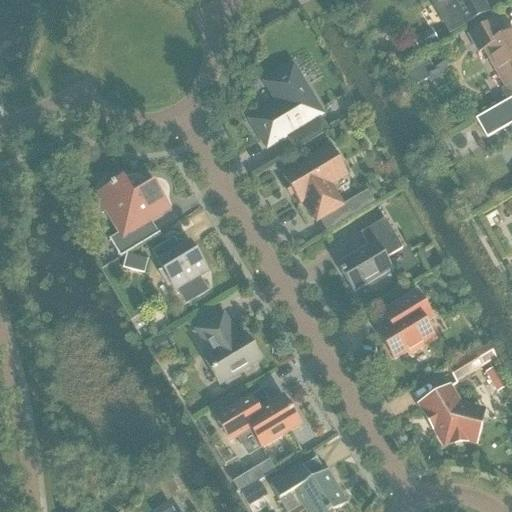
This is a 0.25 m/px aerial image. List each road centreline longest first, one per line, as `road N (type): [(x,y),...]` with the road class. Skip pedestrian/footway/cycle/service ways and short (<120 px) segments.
road 1 (residential): [(413,504),(179,117)]
road 2 (residential): [(179,117),(148,130),(111,123),(76,100),(0,128)]
road 3 (residential): [(238,0),(208,20),(209,73),(179,117)]
